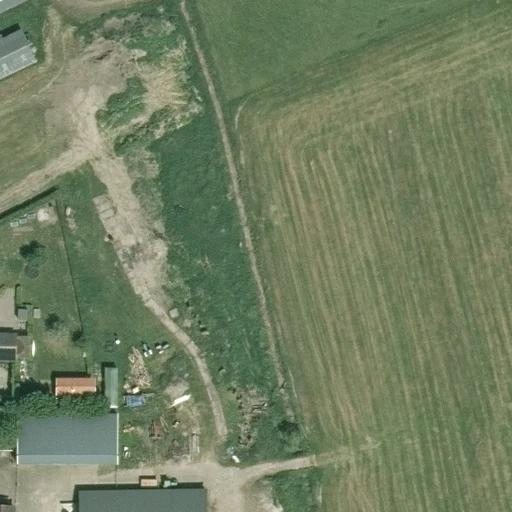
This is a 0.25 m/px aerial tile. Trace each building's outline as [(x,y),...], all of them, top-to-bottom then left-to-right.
[(0,0),(0,14),(29,0),(0,0)] [(0,79),(36,62),(23,35),(5,43),(1,36),(0,36),(0,79)] [(16,334),(0,333),(0,361),(16,362),(16,334)] [(18,422),(18,473),(119,474),(119,422),(18,422)] [(14,433),(2,433),(2,451),(14,451),(14,433)] [(206,511),(206,490),(78,491),(78,511),(206,511)]
